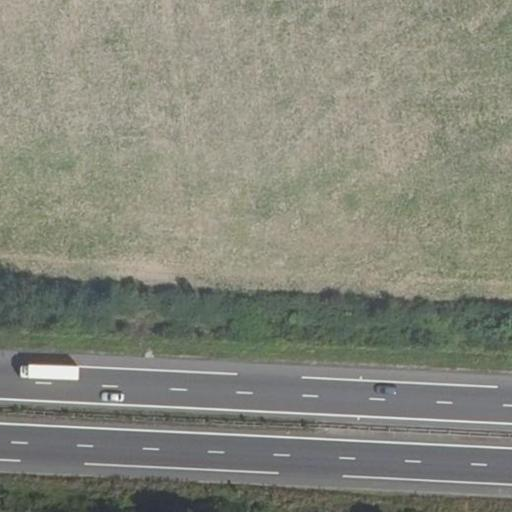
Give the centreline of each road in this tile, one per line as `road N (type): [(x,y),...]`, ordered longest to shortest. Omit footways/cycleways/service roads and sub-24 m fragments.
road 1 (trunk): [(0,445),(511,471)]
road 2 (trunk): [(511,407),(0,381)]
